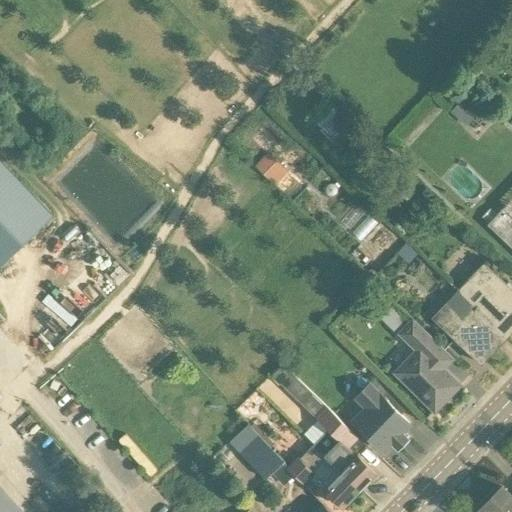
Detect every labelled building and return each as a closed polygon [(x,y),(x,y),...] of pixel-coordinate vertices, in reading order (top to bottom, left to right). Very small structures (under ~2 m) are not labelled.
[(466,92),(450,111),(466,125),(482,106),(466,92)] [(0,242),(13,257),(72,203),(0,123),(0,242)] [(275,185),(284,176),(262,156),(253,165),(275,185)] [(329,197),(332,197),(335,195),(337,193),(337,189),(336,187),(333,185),(329,185),(327,186),(325,189),(325,192),(326,195),(329,197)] [(511,206),(508,203),(497,215),(489,224),(487,225),(511,249),(511,206)] [(489,224),(497,215),(490,209),(482,217),(489,224)] [(483,293),(471,306),(505,338),(511,330),(511,291),(482,264),(468,279),(483,293)] [(505,338),(471,306),(461,316),(446,302),(431,318),(480,364),(505,338)] [(442,350),(442,349),(412,320),(398,334),(415,351),(393,374),(413,393),(420,386),(440,406),(460,386),(433,360),(442,350)] [(272,377),(302,405),(312,395),(282,366),(272,377)] [(383,451),(409,424),(368,385),(356,399),(365,408),(353,422),(357,425),(356,426),(383,451)] [(338,473),(357,491),(375,472),(349,447),(357,439),(326,408),(316,419),(327,430),(311,446),(325,459),(338,473)] [(294,476),(282,464),(284,462),(248,424),(230,442),(265,479),(270,473),(284,486),(294,476)] [(341,508),(357,491),(338,473),(325,459),(312,472),(298,460),(289,470),(313,493),(319,487),(341,508)] [(511,511),(511,499),(501,488),(477,511),(511,511)]
